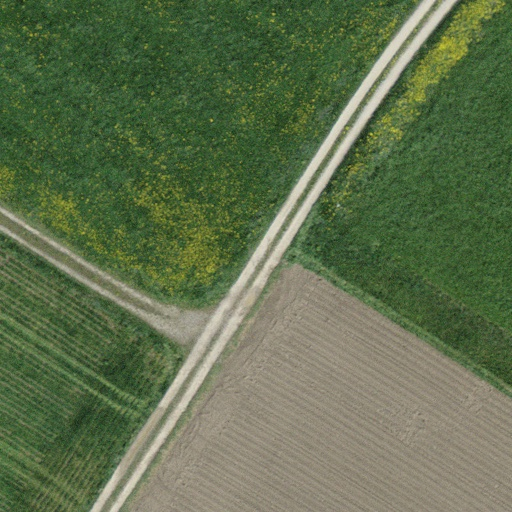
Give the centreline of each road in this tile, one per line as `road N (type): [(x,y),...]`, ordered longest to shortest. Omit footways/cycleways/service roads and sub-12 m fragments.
road 1 (track): [(421,0),(161,300),(27,511)]
road 2 (track): [(161,300),(0,200)]
